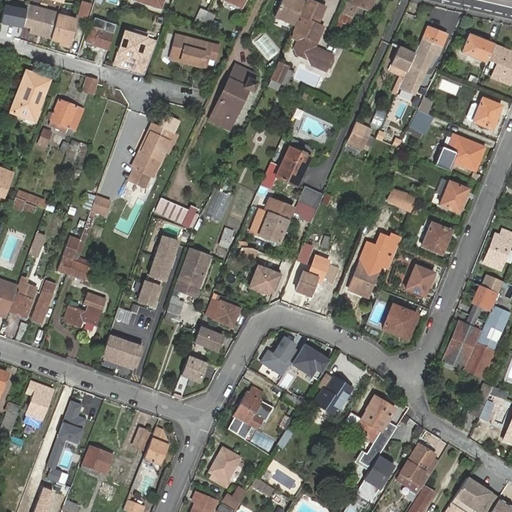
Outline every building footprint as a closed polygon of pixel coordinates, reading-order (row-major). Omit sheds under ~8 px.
[(157,9),(159,0),(132,0),(132,1),(157,9)] [(292,25),(302,4),(298,2),(299,1),(297,0),(279,0),(272,16),(292,25)] [(326,7),(310,0),(306,0),(291,36),(298,39),(294,47),(296,53),(308,59),(311,64),(325,70),(333,55),(315,46),(324,26),(318,23),(326,7)] [(373,0),(351,0),(350,2),(348,1),(343,13),(354,17),(358,7),(369,12),(373,0)] [(90,3),(81,1),(79,6),(78,10),(76,16),(86,18),(90,3)] [(25,11),(3,6),(0,20),(0,24),(21,29),(21,27),(25,11)] [(56,14),(56,12),(26,6),(25,11),(21,27),(29,28),(28,33),(49,38),(56,14)] [(66,47),(75,19),(56,14),(49,38),(49,39),(62,43),(61,45),(66,47)] [(193,24),(199,26),(202,19),(196,17),(193,24)] [(202,19),(199,26),(207,29),(209,22),(202,19)] [(112,34),(115,25),(105,22),(102,31),(112,34)] [(107,50),(112,34),(102,31),(90,27),(86,39),(93,42),(92,45),(107,50)] [(423,74),(425,68),(427,69),(433,54),(437,56),(445,36),(426,28),(418,48),(417,47),(415,53),(398,89),(416,96),(425,75),(423,74)] [(144,76),(156,42),(145,39),(146,34),(134,31),(133,35),(125,33),(115,64),(127,67),(128,65),(132,66),(131,72),(144,76)] [(488,60),(495,44),(471,34),(462,53),(486,64),(488,60)] [(218,45),(175,35),(169,58),(180,60),(187,62),(204,66),(207,57),(214,59),(218,45)] [(511,81),(511,51),(495,44),(488,60),(498,65),(491,78),(510,86),(511,81)] [(394,89),(398,90),(398,89),(415,53),(399,46),(391,63),(393,64),(391,70),(400,74),(394,89)] [(8,70),(15,73),(19,61),(12,59),(8,70)] [(286,65),(277,60),(269,77),(279,82),(286,65)] [(247,89),(252,91),(257,81),(251,79),(254,74),(234,65),(210,115),(221,120),(224,114),(234,118),(247,89)] [(26,74),(11,113),(33,121),(36,115),(49,82),(26,74)] [(471,76),(469,82),(476,85),(478,79),(471,76)] [(89,93),(93,94),(97,82),(87,78),(83,91),(89,93)] [(431,108),(434,101),(424,97),(417,109),(429,115),(432,109),(431,108)] [(483,99),(473,122),(491,129),(501,106),(483,99)] [(71,120),(78,123),(83,110),(59,102),(50,127),(67,133),(71,120)] [(429,115),(417,109),(409,127),(425,134),(433,117),(429,115)] [(33,121),(11,113),(8,119),(34,129),(40,116),(36,115),(33,121)] [(229,128),(234,118),(224,114),(221,120),(210,115),(209,119),(229,128)] [(357,122),(347,142),(362,148),(369,135),(371,128),(357,122)] [(142,152),(140,151),(132,168),(133,168),(128,179),(146,188),(151,176),(154,177),(165,151),(169,142),(163,139),(166,132),(151,125),(147,133),(150,134),(142,152)] [(44,131),(41,138),(48,141),(51,133),(44,131)] [(169,142),(165,151),(168,153),(176,136),(166,132),(163,139),(169,142)] [(147,133),(140,151),(142,152),(150,134),(147,133)] [(374,138),(369,135),(362,148),(368,151),(374,138)] [(481,155),(478,154),(481,147),(452,135),(447,147),(444,146),(443,147),(441,147),(434,166),(450,172),(454,163),(474,171),(481,155)] [(269,166),(259,186),(269,190),(275,179),(294,188),(311,153),(307,148),(292,141),(279,170),(269,166)] [(13,176),(0,170),(0,196),(4,198),(13,176)] [(448,182),(439,205),(457,212),(467,189),(448,182)] [(221,221),(231,194),(214,188),(205,215),(221,221)] [(261,188),(256,198),(264,202),(269,192),(261,188)] [(316,210),(323,195),(304,188),(298,203),(301,204),(316,210)] [(399,192),(392,191),(387,203),(400,207),(405,194),(399,192)] [(39,207),(41,201),(18,192),(16,199),(39,207)] [(419,197),(405,194),(400,207),(412,212),(415,206),(419,197)] [(108,200),(96,196),(91,210),(103,214),(108,200)] [(199,215),(162,199),(156,213),(192,229),(199,215)] [(278,244),(291,215),(293,209),(269,199),(265,209),(272,212),(270,215),(260,211),(250,233),(278,244)] [(329,199),(327,204),(338,209),(340,203),(329,199)] [(24,204),(22,209),(33,213),(35,208),(24,204)] [(301,204),(296,215),(298,216),(297,218),(310,224),(311,222),(316,210),(301,204)] [(440,247),(443,248),(450,231),(430,223),(421,247),(437,253),(440,247)] [(494,234),(483,263),(499,270),(511,238),(511,234),(502,230),(499,236),(494,234)] [(223,235),(221,241),(229,244),(231,238),(223,235)] [(44,239),(36,236),(28,257),(36,260),(44,239)] [(326,236),(322,245),(327,248),(331,238),(326,236)] [(172,263),(178,243),(161,237),(154,257),(172,263)] [(303,245),(297,262),(306,266),(312,249),(303,245)] [(253,261),(257,252),(250,250),(246,250),(240,249),(238,255),(253,261)] [(185,282),(199,287),(209,257),(190,250),(179,278),(176,287),(180,289),(180,287),(183,288),(185,282)] [(372,251),(369,258),(382,263),(385,257),(372,251)] [(382,263),(369,258),(363,255),(348,288),(368,296),(382,263)] [(72,259),(64,256),(59,271),(67,274),(72,261),(72,259)] [(165,283),(172,263),(154,257),(148,277),(165,283)] [(85,280),(89,267),(72,261),(67,274),(85,280)] [(423,290),(425,291),(433,274),(415,266),(405,290),(420,296),(423,290)] [(273,293),(280,276),(256,267),(248,289),(264,295),(273,293)] [(311,297),(318,279),(302,273),(296,291),(311,297)] [(485,275),(481,286),(486,288),(497,293),(502,282),(485,275)] [(0,315),(6,317),(11,303),(17,287),(0,280),(0,315)] [(21,281),(9,313),(25,318),(35,289),(25,286),(27,282),(21,281)] [(153,308),(160,288),(144,282),(137,302),(153,308)] [(197,292),(199,287),(185,282),(183,288),(197,292)] [(46,284),(32,321),(40,324),(50,297),(52,297),(56,287),(46,284)] [(492,305),(497,293),(486,288),(481,301),(492,305)] [(68,307),(63,323),(80,329),(82,323),(96,328),(106,299),(92,294),(86,312),(68,307)] [(172,299),(167,312),(178,316),(182,303),(172,299)] [(220,303),(214,320),(232,327),(239,309),(220,303)] [(392,306),(384,327),(397,332),(396,336),(406,340),(416,315),(392,306)] [(479,323),(483,324),(488,313),(484,311),(479,323)] [(178,316),(167,312),(165,319),(177,324),(180,316),(178,316)] [(490,314),(466,367),(483,375),(493,352),(490,350),(492,343),(489,342),(497,323),(500,324),(502,320),(490,314)] [(457,322),(446,348),(467,357),(477,333),(478,334),(480,331),(457,322)] [(397,332),(384,327),(382,331),(396,336),(397,332)] [(221,354),(227,339),(199,328),(193,343),(221,354)] [(14,342),(20,344),(24,332),(19,330),(14,342)] [(118,363),(127,338),(119,336),(118,339),(108,336),(101,357),(118,363)] [(289,367),(292,362),(286,359),(293,348),(295,345),(284,337),(273,354),(268,351),(261,362),(283,376),(289,367)] [(135,369),(142,348),(133,344),(134,341),(127,338),(118,363),(135,369)] [(316,381),(328,362),(322,358),(323,356),(311,348),(310,350),(303,346),(299,352),(292,362),(289,367),(296,372),(298,369),(316,381)] [(292,362),(299,352),(293,348),(286,359),(292,362)] [(199,383),(206,365),(187,357),(180,376),(199,383)] [(340,386),(342,383),(334,377),(333,378),(327,374),(319,387),(323,389),(314,403),(334,416),(349,392),(340,386)] [(32,397),(25,416),(28,417),(25,424),(37,429),(40,421),(42,422),(52,397),(51,395),(46,393),(48,389),(29,381),(25,394),(32,397)] [(352,389),(342,383),(340,386),(349,392),(352,389)] [(245,392),(233,416),(234,417),(251,427),(257,430),(262,421),(263,420),(254,415),(261,401),(259,400),(262,394),(251,387),(247,393),(245,392)] [(297,400),(285,392),(280,401),(292,408),(297,400)] [(482,410),(489,394),(482,393),(476,407),(482,410)] [(367,409),(361,420),(354,430),(372,441),(385,420),(386,421),(394,409),(374,396),(366,408),(367,409)] [(309,402),(305,399),(302,403),(299,409),(303,412),(309,402)] [(265,422),(273,408),(261,401),(254,415),(263,420),(262,421),(265,422)] [(8,403),(6,411),(15,414),(19,407),(8,403)] [(476,407),(472,415),(479,418),(479,417),(482,410),(476,407)] [(511,410),(501,440),(511,444),(511,410)] [(67,413),(58,437),(77,444),(87,421),(67,413)] [(251,427),(234,417),(227,429),(244,440),(251,427)] [(159,431),(153,428),(140,460),(158,467),(166,446),(160,444),(157,436),(159,431)] [(140,429),(133,445),(140,448),(147,432),(140,429)] [(282,435),(288,439),(291,432),(286,429),(282,435)] [(160,431),(159,431),(157,436),(160,444),(166,446),(160,431)] [(12,432),(6,447),(12,449),(19,452),(23,442),(14,438),(15,434),(12,432)] [(282,435),(276,444),(282,448),(288,439),(282,435)] [(406,467),(398,480),(413,490),(433,459),(435,456),(419,445),(406,467)] [(89,448),(82,465),(105,474),(112,457),(89,448)] [(223,449),(209,472),(218,477),(215,482),(223,487),(239,458),(223,449)] [(379,456),(364,479),(378,488),(393,465),(379,456)] [(433,459),(413,490),(419,494),(436,467),(439,462),(433,459)] [(369,465),(362,461),(350,480),(351,481),(348,485),(353,488),(356,483),(358,484),(369,465)] [(468,477),(466,480),(477,487),(479,484),(468,477)] [(251,487),(269,497),(274,487),(256,478),(251,487)] [(466,480),(445,511),(473,511),(476,508),(478,510),(490,491),(479,484),(477,487),(466,480)] [(393,481),(388,489),(397,495),(402,487),(393,481)] [(106,484),(102,495),(111,499),(115,488),(106,484)] [(422,511),(434,493),(425,488),(409,511),(422,511)] [(478,510),(481,511),(493,492),(490,491),(478,510)] [(481,511),(489,511),(499,497),(493,492),(481,511)] [(191,502),(194,504),(212,511),(215,503),(194,494),(191,502)] [(224,501),(234,508),(237,503),(227,497),(224,501)] [(511,511),(511,504),(499,497),(489,511),(511,511)] [(121,509),(127,511),(139,511),(141,507),(124,501),(121,509)]
